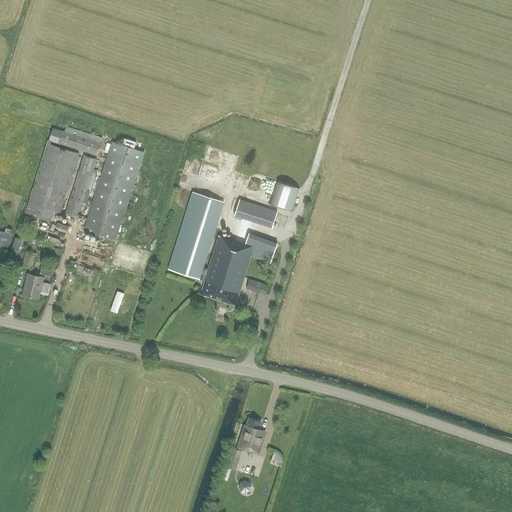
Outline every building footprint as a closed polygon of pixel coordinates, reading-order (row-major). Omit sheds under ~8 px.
[(102,139),(66,128),(65,132),(53,129),(47,144),(25,214),(51,222),(54,211),(60,213),(79,154),(62,149),(63,145),(96,156),(102,139)] [(115,242),(144,152),(112,142),(84,232),(115,242)] [(78,218),(96,160),(84,156),(66,214),(78,218)] [(269,204),(292,212),(300,189),(277,181),(269,204)] [(208,270),(203,268),(225,202),(194,192),(169,270),(205,281),(201,294),(235,305),(251,257),(271,263),(278,244),(249,234),(246,244),(219,236),(208,270)] [(272,228),(277,213),(240,200),(235,216),(272,228)] [(0,245),(9,248),(10,243),(3,241),(5,233),(0,231),(0,245)] [(17,237),(14,254),(22,256),(25,239),(17,237)] [(30,244),(28,251),(27,251),(22,266),(32,268),(36,254),(34,253),(36,246),(30,244)] [(79,272),(93,276),(95,269),(81,265),(79,272)] [(52,277),(53,270),(41,268),(40,274),(52,277)] [(38,300),(43,278),(28,274),(23,296),(38,300)] [(263,284),(250,279),(246,289),(260,294),(263,284)] [(244,425),(236,448),(259,456),(267,431),(260,429),(262,422),(248,418),(246,425),(244,425)] [(231,448),(230,453),(241,457),(242,451),(231,448)] [(274,462),(281,464),(283,456),(276,454),(274,462)] [(227,461),(225,467),(236,471),(238,465),(227,461)] [(249,482),(244,481),(241,483),(239,487),(241,492),(246,493),(250,491),(251,486),(249,482)] [(213,501),(210,511),(215,511),(219,503),(213,501)]
